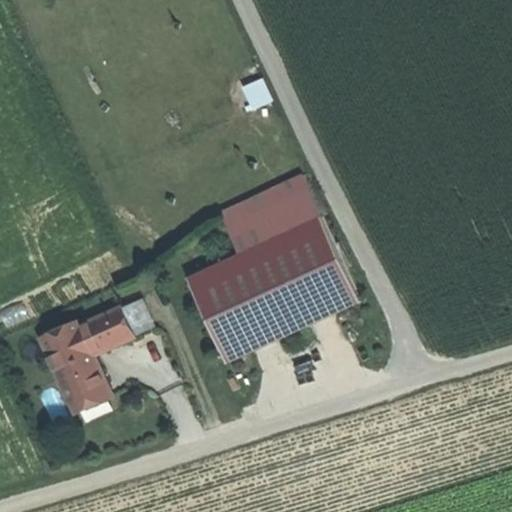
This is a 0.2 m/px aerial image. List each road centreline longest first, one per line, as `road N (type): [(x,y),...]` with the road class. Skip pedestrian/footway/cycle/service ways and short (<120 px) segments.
road 1 (track): [(0,501),(511,352)]
road 2 (track): [(435,376),(248,0)]
